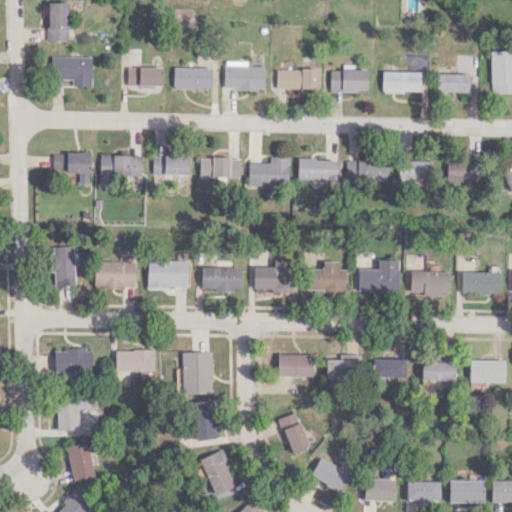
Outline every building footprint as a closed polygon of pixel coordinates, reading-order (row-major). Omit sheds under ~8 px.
[(67,2),(46,2),(45,39),(67,40),(67,2)] [(511,91),(511,49),(488,50),(489,92),(511,91)] [(90,85),(90,56),(50,56),(50,78),(71,78),(71,85),(90,85)] [(245,60),(223,60),(222,88),(262,89),(262,65),(245,65),(245,60)] [(125,85),(160,85),(160,67),(126,67),(125,85)] [(171,87),(210,88),(210,67),(171,67),(171,87)] [(274,68),(274,87),(314,88),(315,69),(274,68)] [(327,90),(365,91),(366,69),(328,69),(327,90)] [(418,71),(380,71),(380,91),(418,91),(418,71)] [(466,74),(435,73),(435,91),(466,91),(466,74)] [(88,153),(51,152),(51,169),(65,169),(65,172),(77,173),(77,182),(88,182),(88,153)] [(140,155),(98,154),(97,184),(110,185),(111,176),(139,177),(140,155)] [(186,173),(186,155),(151,156),(151,174),(186,173)] [(268,156),(268,162),(246,162),(246,184),(286,185),(287,156),(268,156)] [(198,177),(237,177),(237,157),(198,157),(198,177)] [(295,178),(336,179),(336,158),(296,158),(295,178)] [(388,179),(387,158),(344,159),(345,180),(388,179)] [(398,160),(398,179),(431,177),(431,159),(398,160)] [(445,180),(475,180),(474,160),(445,161),(445,180)] [(509,192),(511,190),(511,164),(500,170),(509,192)] [(74,285),(72,245),(51,246),(52,286),(74,285)] [(284,259),(272,259),(272,266),(252,266),(252,290),(291,290),(291,267),(284,267),(284,259)] [(356,268),(356,291),(397,292),(397,259),(376,259),(376,268),(356,268)] [(94,260),(93,287),(133,288),(134,262),(94,260)] [(186,286),(187,260),(146,260),(146,286),(186,286)] [(345,269),(336,269),(337,261),(322,260),(322,268),(305,268),(305,289),(344,290),(345,269)] [(239,267),(200,266),(200,288),(239,290),(239,267)] [(448,271),(409,270),(408,293),(448,294),(448,271)] [(499,271),(460,272),(460,293),(499,293),(499,271)] [(51,349),(52,371),(91,370),(90,348),(51,349)] [(154,371),(154,349),(114,349),(114,370),(154,371)] [(210,351),(181,351),(182,393),(211,393),(210,351)] [(277,354),(277,374),(311,375),(312,355),(277,354)] [(324,359),(325,378),(357,377),(357,354),(338,355),(338,359),(324,359)] [(404,359),(373,359),(373,376),(404,376),(404,359)] [(503,360),(469,359),(469,380),(503,381),(503,360)] [(420,379),(454,380),(454,361),(420,360),(420,379)] [(56,429),(78,429),(77,410),(90,410),(89,393),(56,394),(56,429)] [(215,438),(212,399),(191,401),(194,439),(215,438)] [(308,447),(296,411),(278,417),(289,453),(308,447)] [(86,441),(65,446),(72,480),(93,475),(86,441)] [(222,448),(199,459),(215,493),(234,484),(226,469),(231,467),(222,448)] [(349,473),(319,456),(309,475),(339,491),(349,473)] [(394,479),(364,477),(363,499),(393,501),(394,479)] [(511,479),(490,479),(490,501),(511,501),(511,479)] [(439,481),(406,480),(405,499),(439,499),(439,481)] [(483,480),(448,480),(448,502),(484,501),(483,480)] [(74,488),(62,500),(65,503),(56,511),(84,511),(91,505),(74,488)] [(260,511),(250,501),(239,511),(260,511)]
